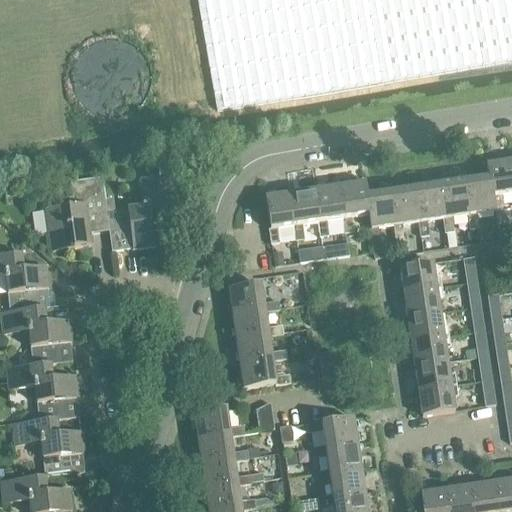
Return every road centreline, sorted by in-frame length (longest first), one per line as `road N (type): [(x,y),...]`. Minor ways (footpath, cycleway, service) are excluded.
road 1 (residential): [(131,511),(213,214),(237,173),(275,154),(511,112)]
road 2 (residential): [(402,511),(392,441),(486,427)]
